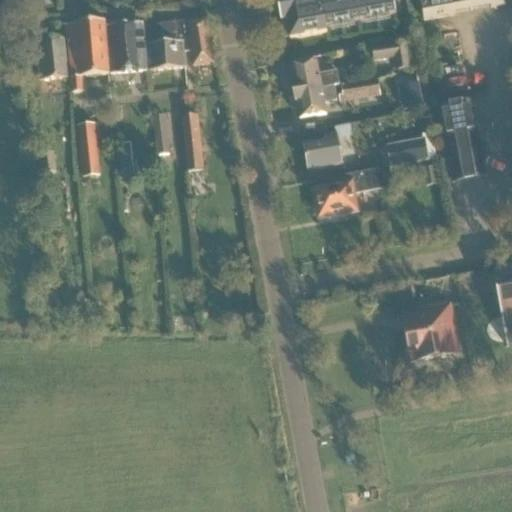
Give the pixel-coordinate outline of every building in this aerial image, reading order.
[(395,0),(275,0),(280,22),(289,20),(293,38),(329,31),(328,22),(397,9),(395,0)] [(503,0),(419,0),(424,22),(455,17),(454,15),(490,8),(491,10),(505,7),(503,0)] [(187,24),(176,26),(176,23),(146,27),(148,45),(185,42),(186,54),(192,53),(194,68),(214,65),(207,21),(187,24)] [(109,76),(107,49),(105,22),(66,26),(69,52),(72,79),(71,79),(73,95),(83,94),(81,79),(109,76)] [(107,27),(109,52),(111,76),(147,73),(145,49),(143,24),(107,27)] [(64,40),(35,43),(40,83),(68,80),(64,40)] [(147,46),(150,73),(186,70),(184,43),(147,46)] [(415,44),(406,46),(373,50),(375,63),(395,60),(397,72),(419,69),(415,44)] [(294,96),(335,88),(339,87),(337,73),(319,77),(317,64),(290,69),(293,86),(292,86),(294,96)] [(341,87),(343,98),(339,99),(340,104),(380,97),(377,81),(341,87)] [(418,86),(399,89),(403,113),(422,109),(418,86)] [(337,103),(335,88),(294,96),(296,105),(297,105),(300,121),(327,116),(324,105),(337,103)] [(487,180),(472,102),(437,109),(452,187),(487,180)] [(171,156),(166,117),(152,118),(157,158),(171,156)] [(198,117),(182,119),(188,173),(204,172),(198,117)] [(82,180),(101,178),(95,125),(77,127),(82,180)] [(327,143),(303,147),(308,172),(342,166),(337,136),(326,138),(327,143)] [(133,138),(118,140),(121,178),(136,176),(133,138)] [(421,144),(388,150),(391,167),(420,161),(424,161),(421,144)] [(54,155),(41,157),(43,176),(56,174),(54,155)] [(434,169),(423,171),(426,188),(437,186),(434,169)] [(337,188),(315,193),(320,220),(357,214),(354,198),(353,193),(389,186),(386,170),(336,179),(337,188)] [(426,286),(415,288),(417,299),(429,297),(426,286)] [(507,349),(511,347),(511,292),(497,296),(507,349)] [(415,365),(415,364),(429,361),(429,362),(459,357),(450,308),(401,317),(410,366),(415,365)]
